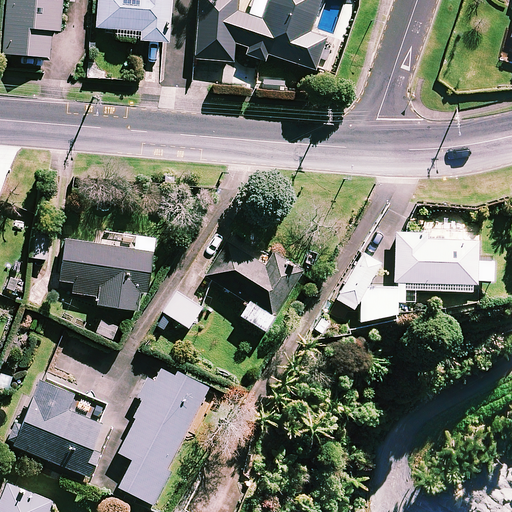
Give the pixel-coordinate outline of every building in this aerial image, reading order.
[(7,0),(3,51),(49,56),(52,29),(59,30),(61,0),(7,0)] [(170,0),(97,0),(96,28),(140,31),(139,37),(167,40),(170,0)] [(235,0),(198,0),(195,57),(232,59),(233,42),(307,64),(310,52),(289,46),(293,34),(307,38),(318,0),(267,0),(262,18),(235,10),(235,0)] [(336,298),(350,305),(359,304),(360,319),(399,315),(397,295),(398,295),(397,294),(397,288),(438,290),(439,281),(456,282),(455,311),(474,312),(478,220),(440,218),(439,233),(396,231),(393,286),(371,284),(370,284),(382,260),(362,250),(352,270),(350,273),(336,298)] [(153,237),(97,230),(96,242),(64,238),(59,279),(74,280),(72,292),(98,295),(97,303),(136,308),(138,290),(146,291),(153,237)] [(252,245),(231,232),(205,274),(248,301),(240,313),(263,328),(299,271),(270,252),(263,263),(247,253),(252,245)] [(49,234),(35,233),(33,257),(46,258),(49,234)] [(202,307),(177,290),(163,311),(188,327),(202,307)] [(205,387),(160,365),(119,451),(132,457),(119,485),(153,502),(169,468),(166,467),(205,387)] [(73,389),(38,375),(11,441),(88,472),(98,448),(90,445),(100,419),(66,406),(73,389)] [(0,511),(45,511),(51,500),(7,482),(0,499),(0,511)]
